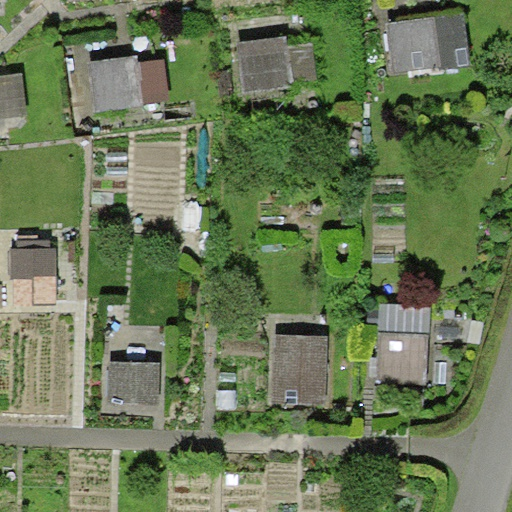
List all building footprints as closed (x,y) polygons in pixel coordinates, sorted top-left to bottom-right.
[(388,17),(395,67),(442,60),(435,10),(388,17)] [(235,38),(243,88),(291,80),(284,31),(235,38)] [(88,55),(93,106),(139,101),(134,50),(88,55)] [(13,244),(17,299),(57,296),(53,241),(13,244)] [(377,326),(375,378),(427,380),(429,328),(377,326)] [(324,332),(273,332),(273,398),(324,398),(324,332)] [(107,358),(106,396),(157,397),(157,359),(107,358)]
